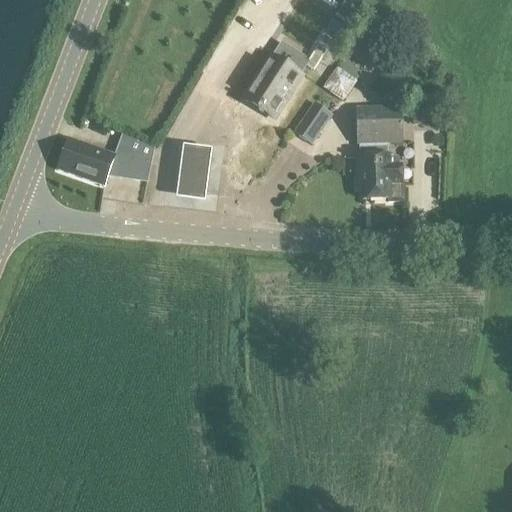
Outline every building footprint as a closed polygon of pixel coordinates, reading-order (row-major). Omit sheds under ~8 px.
[(300,66),(321,79),(345,42),(323,29),(300,66)] [(272,60),(250,94),(245,103),(251,107),(260,112),(259,113),(263,115),(275,122),(302,80),(273,61),(272,60)] [(323,91),(343,105),(357,85),(356,84),(338,72),(337,71),(323,91)] [(294,135),(310,146),(330,117),(314,105),(294,135)] [(413,106),(413,126),(446,125),(446,105),(413,106)] [(403,111),(356,112),(357,148),(404,147),(403,111)] [(56,173),(103,190),(108,179),(132,181),(146,184),(149,166),(147,165),(149,160),(124,150),(121,157),(115,156),(113,159),(67,143),(56,173)] [(358,160),(359,190),(362,190),(363,204),(389,203),(389,205),(404,204),(404,187),(402,188),(401,170),(398,170),(398,159),(388,159),(387,149),(362,150),(362,160),(358,160)]
